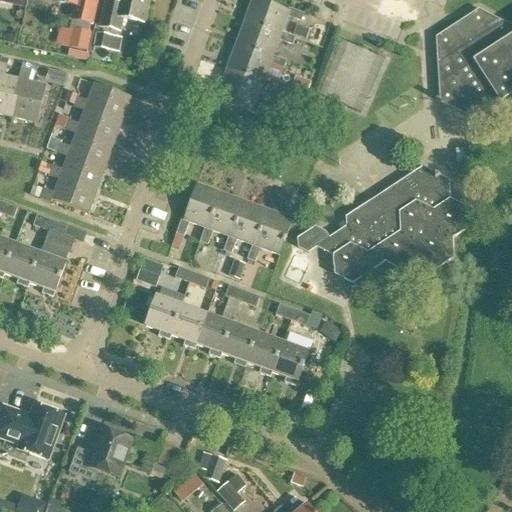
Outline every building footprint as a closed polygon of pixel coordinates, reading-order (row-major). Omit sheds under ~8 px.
[(0,0),(0,4),(22,9),(23,0),(0,0)] [(40,0),(41,1),(54,4),(54,6),(74,10),(71,24),(91,29),(97,3),(85,0),(40,0)] [(108,5),(102,30),(121,34),(124,21),(145,26),(150,0),(121,0),(120,8),(108,5)] [(282,40),(284,36),(289,20),(303,25),(306,17),(291,11),(290,14),(255,2),(246,27),(282,40)] [(439,102),(438,103),(477,122),(511,98),(511,27),(504,24),(437,67),(438,74),(451,94),(439,102)] [(298,41),(284,36),(282,40),(246,27),(237,53),(274,66),(276,59),(281,44),(295,49),(298,41)] [(75,36),(71,52),(91,56),(96,37),(79,34),(78,36),(75,36)] [(112,40),(97,37),(94,51),(109,54),(112,40)] [(290,64),(276,59),(274,66),(237,53),(228,78),(264,91),(267,84),(273,68),(287,73),(290,64)] [(0,78),(1,78),(0,82),(0,117),(16,121),(25,84),(22,83),(8,80),(10,69),(0,66),(0,78)] [(25,84),(16,121),(40,127),(49,90),(31,86),(34,75),(24,73),(22,83),(25,84)] [(281,89),(267,84),(264,91),(228,78),(219,104),(255,117),(263,96),(277,101),(281,89)] [(81,101),(78,111),(88,115),(89,112),(126,125),(134,101),(97,88),(91,105),(81,101)] [(73,125),(69,135),(80,139),(81,135),(117,148),(126,125),(89,112),(88,115),(83,129),(73,125)] [(64,147),(61,157),(71,161),(73,158),(109,171),(117,148),(81,135),(80,139),(75,151),(64,147)] [(56,171),(52,180),(63,184),(64,181),(101,194),(109,171),(73,158),(71,161),(66,175),(56,171)] [(456,243),(473,231),(471,212),(453,203),(451,183),(426,170),(349,220),(350,230),(333,242),(328,235),(318,231),(301,242),(302,252),(312,256),(321,251),(337,259),(338,279),(356,288),(389,266),(406,275),(423,264),(441,272),(457,261),(456,243)] [(48,194),(44,203),(55,206),(56,204),(92,217),(101,194),(64,181),(63,184),(58,198),(48,194)] [(186,223),(180,239),(188,242),(193,227),(209,233),(211,234),(224,198),(200,189),(188,224),(186,223)] [(209,233),(204,247),(212,250),(217,236),(232,242),(235,243),(248,207),(224,198),(211,234),(209,233)] [(6,207),(3,217),(17,223),(21,213),(6,207)] [(232,242),(227,255),(235,258),(240,244),(255,250),(259,251),(272,215),(248,207),(235,243),(232,242)] [(255,250),(250,264),(259,267),(264,253),(284,260),(297,224),(272,215),(259,251),(255,250)] [(53,235),(57,225),(41,220),(37,230),(53,235)] [(87,248),(91,237),(57,225),(53,235),(48,249),(74,258),(79,245),(87,248)] [(0,242),(0,281),(7,284),(9,279),(20,249),(0,242)] [(20,249),(9,279),(23,284),(21,289),(32,293),(34,289),(45,259),(20,249)] [(45,259),(34,289),(47,294),(46,298),(57,302),(70,268),(45,259)] [(195,288),(199,278),(183,272),(179,282),(195,288)] [(199,278),(195,288),(210,293),(213,283),(199,278)] [(246,306),(249,296),(234,290),(230,300),(246,306)] [(249,296),(246,306),(260,311),(264,301),(249,296)] [(160,301),(149,331),(164,337),(162,341),(174,346),(176,341),(187,311),(160,301)] [(297,325),(300,315),(284,309),(281,319),(297,325)] [(187,311),(176,341),(189,346),(188,350),(199,354),(201,350),(212,320),(187,311)] [(300,315),(297,325),(310,330),(314,320),(300,315)] [(212,320),(201,350),(214,355),(213,359),(225,363),(226,359),(237,329),(212,320)] [(237,329),(226,359),(240,364),(238,369),(250,373),(251,369),(262,339),(237,329)] [(262,339),(251,369),(265,374),(263,378),(276,383),(277,378),(288,348),(262,339)] [(288,348),(277,378),(290,383),(289,388),(300,392),(313,357),(288,348)] [(52,466),(69,421),(38,409),(34,421),(7,411),(0,430),(0,442),(23,451),(22,454),(52,466)] [(106,434),(97,459),(81,453),(73,477),(99,487),(103,476),(122,482),(135,445),(106,434)] [(228,467),(205,459),(200,473),(208,476),(206,483),(220,488),(228,467)] [(237,479),(218,495),(232,511),(237,511),(246,505),(238,496),(246,489),(237,479)] [(20,495),(14,511),(43,511),(46,504),(20,495)]
